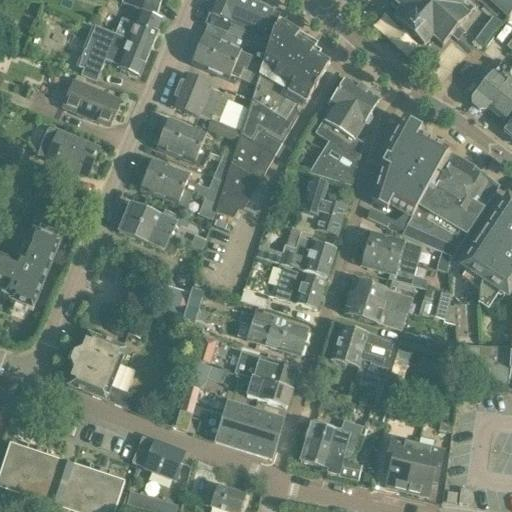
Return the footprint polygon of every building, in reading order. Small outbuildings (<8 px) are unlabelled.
[(156,16),(161,0),(124,0),(123,6),(156,16)] [(265,51),(279,16),(240,0),(215,0),(205,27),(207,28),(207,27),(244,42),(244,43),(265,51)] [(392,0),(391,2),(402,10),(393,21),(403,30),(398,36),(407,44),(412,39),(423,48),(432,38),(442,47),(452,37),(457,42),(465,34),(459,29),(469,18),(468,18),(476,9),(465,0),(464,0),(465,0),(464,0),(392,0)] [(488,0),(503,13),(503,12),(509,0),(488,0)] [(151,51),(162,23),(140,14),(134,27),(122,21),(115,37),(151,51)] [(494,22),(476,46),(483,52),(502,28),(494,22)] [(265,51),(244,43),(244,42),(207,27),(207,28),(191,67),(228,82),(230,76),(238,79),(242,71),(256,77),(267,51),(265,51)] [(314,49),(277,28),(276,31),(274,30),(248,112),(246,120),(238,144),(234,156),(232,164),(225,185),(218,205),(215,216),(233,222),(257,182),(260,184),(298,120),(296,113),(301,104),(304,106),(329,65),(311,54),(314,49)] [(115,37),(93,29),(77,69),(83,72),(81,79),(96,85),(104,63),(118,68),(117,70),(139,79),(151,51),(115,37)] [(487,110),(504,123),(511,113),(511,70),(511,73),(501,65),(494,74),(486,78),(482,82),(482,88),(474,98),(474,99),(472,102),(472,107),(479,113),(485,113),(487,110)] [(229,99),(210,91),(211,88),(183,77),(176,94),(185,98),(187,93),(206,101),(205,103),(246,120),(248,112),(227,104),(229,99)] [(328,109),(331,111),(315,136),(328,145),(308,177),(351,189),(364,148),(354,141),(363,126),(367,127),(371,122),(369,119),(379,102),(378,102),(378,98),(361,91),(361,90),(359,89),(359,90),(346,81),(345,83),(343,82),(339,89),(340,90),(328,109)] [(109,129),(119,103),(73,84),(63,110),(109,129)] [(202,130),(238,144),(246,120),(205,103),(206,101),(187,93),(185,98),(176,94),(170,109),(198,120),(199,118),(206,121),(202,130)] [(208,154),(212,146),(204,143),(206,137),(168,121),(162,136),(208,154)] [(402,238),(427,192),(446,156),(419,139),(423,134),(406,123),(384,158),(386,159),(381,168),(383,169),(372,206),(386,214),(389,208),(403,215),(395,224),(370,212),(367,221),(402,238)] [(57,135),(48,131),(37,158),(88,180),(100,151),(58,133),(57,135)] [(202,170),(204,164),(208,154),(162,136),(156,151),(202,170)] [(0,155),(19,164),(24,153),(0,142),(0,155)] [(232,164),(234,156),(225,152),(222,160),(232,164)] [(429,247),(471,171),(446,156),(427,192),(402,238),(429,247)] [(225,185),(232,164),(222,160),(213,180),(225,185)] [(0,193),(2,194),(13,166),(0,161),(0,193)] [(208,192),(195,187),(187,183),(190,178),(152,162),(146,176),(192,195),(192,196),(205,201),(205,200),(218,205),(225,185),(213,180),(208,192)] [(300,186),(303,176),(287,170),(283,180),(300,186)] [(454,259),(456,255),(492,200),(482,194),(487,187),(484,180),(471,171),(429,247),(443,251),(442,254),(454,259)] [(185,211),(188,205),(192,196),(192,195),(146,176),(140,192),(185,211)] [(310,180),(309,185),(300,216),(319,221),(315,232),(337,239),(345,211),(324,204),(324,205),(323,205),(327,191),(328,185),(310,180)] [(478,290),(480,286),(511,239),(511,201),(508,199),(463,267),(468,270),(462,279),(478,290)] [(212,224),(215,216),(218,205),(205,200),(205,201),(197,219),(212,224)] [(162,220),(130,207),(125,220),(143,227),(142,230),(156,236),(158,233),(170,238),(175,226),(162,220)] [(143,227),(125,220),(119,235),(150,247),(151,247),(175,257),(180,244),(170,239),(170,238),(158,233),(156,236),(142,230),(143,227)] [(32,313),(59,246),(33,236),(22,263),(17,261),(15,267),(0,261),(0,287),(6,290),(3,298),(11,302),(10,304),(32,313)] [(415,264),(417,254),(403,250),(404,246),(370,236),(366,251),(402,261),(415,264)] [(190,249),(201,254),(206,243),(195,239),(190,249)] [(507,296),(511,288),(511,239),(480,286),(496,296),(500,291),(507,296)] [(284,257),(262,251),(258,262),(291,272),(292,269),(326,280),(335,252),(302,242),(299,253),(287,249),(284,257)] [(361,268),(390,276),(389,283),(412,289),(414,280),(418,266),(414,265),(415,264),(402,261),(366,251),(361,268)] [(450,276),(454,259),(442,254),(437,272),(450,276)] [(316,313),(325,284),(285,272),(276,300),(316,313)] [(414,280),(412,289),(423,292),(426,283),(414,280)] [(407,317),(411,303),(388,296),(388,294),(354,283),(349,300),(383,311),(393,314),(407,317)] [(177,321),(186,292),(164,285),(155,314),(177,321)] [(224,319),(224,318),(199,311),(203,295),(191,292),(187,308),(224,319)] [(267,299),(244,292),(240,304),(264,311),(267,299)] [(441,307),(443,301),(433,299),(428,318),(449,324),(451,314),(447,308),(441,307)] [(383,311),(349,300),(344,316),(401,335),(407,317),(393,314),(383,311)] [(221,329),(224,319),(187,308),(182,323),(194,326),(195,321),(221,329)] [(153,314),(143,310),(139,320),(149,324),(153,314)] [(274,321),(255,315),(253,319),(241,315),(238,324),(269,333),(269,335),(304,345),(308,333),(273,322),(274,321)] [(300,359),(304,345),(269,335),(269,333),(238,324),(238,325),(250,328),(246,343),(300,359)] [(340,329),(330,362),(357,370),(354,381),(360,383),(383,390),(386,378),(389,379),(398,347),(379,341),(367,338),(367,337),(340,329)] [(105,404),(126,412),(132,398),(126,396),(135,374),(120,368),(126,352),(89,336),(82,353),(74,356),(71,364),(74,372),(68,389),(105,404)] [(210,367),(217,343),(201,338),(195,362),(210,367)] [(448,359),(452,344),(437,340),(433,355),(448,359)] [(481,349),(457,350),(457,387),(482,386),(481,350),(481,349)] [(507,350),(481,350),(482,386),(508,386),(507,350)] [(259,361),(255,360),(240,355),(234,376),(252,382),(247,400),(286,411),(297,376),(272,369),(274,364),(259,360),(259,361)] [(194,364),(188,384),(204,389),(206,382),(210,369),(194,364)] [(186,389),(179,413),(180,413),(192,417),(199,393),(186,389)] [(323,400),(321,409),(330,412),(333,403),(323,400)] [(227,405),(215,444),(245,454),(255,457),(271,462),(283,422),(255,414),(227,405)] [(445,424),(448,411),(431,407),(428,421),(445,424)] [(405,425),(406,417),(395,414),(394,422),(405,425)] [(331,429),(314,424),(313,428),(310,427),(306,443),(322,447),(321,453),(346,459),(359,451),(363,437),(340,431),(339,435),(330,433),(331,429)] [(452,428),(441,425),(439,433),(450,436),(452,428)] [(154,445),(142,440),(132,465),(144,470),(144,471),(176,484),(179,476),(176,474),(183,457),(154,445)] [(407,495),(417,448),(391,442),(384,473),(389,474),(386,490),(407,495)] [(346,459),(321,453),(322,447),(306,443),(300,464),(328,472),(327,476),(342,480),(343,479),(357,483),(361,469),(343,463),(344,460),(347,461),(359,452),(359,451),(346,459)] [(53,506),(66,470),(60,468),(62,465),(9,447),(0,476),(0,492),(47,508),(48,504),(53,506)] [(436,485),(444,454),(417,448),(407,495),(427,500),(431,484),(436,485)] [(115,511),(124,485),(72,468),(71,472),(66,470),(53,506),(59,508),(57,511),(58,511),(115,511)] [(364,475),(362,482),(370,484),(372,476),(364,475)] [(240,511),(245,498),(217,489),(215,493),(207,490),(202,507),(217,511),(240,511)] [(123,507),(135,510),(139,499),(127,495),(123,507)]
